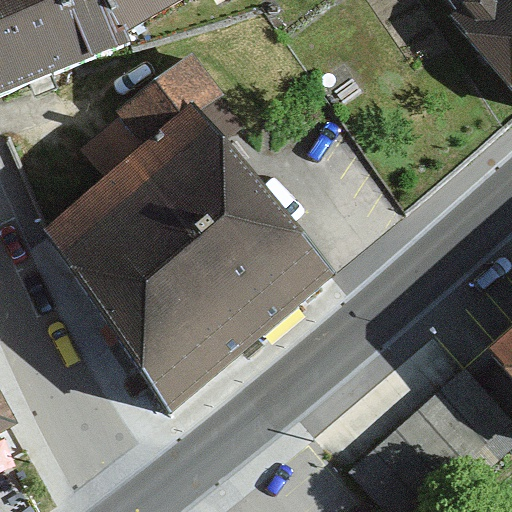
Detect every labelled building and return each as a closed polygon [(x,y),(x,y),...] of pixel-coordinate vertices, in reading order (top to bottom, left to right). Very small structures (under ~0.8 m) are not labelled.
[(0,0),(0,99),(129,46),(123,34),(181,0),(0,0)] [(511,0),(440,0),(455,19),(451,23),(511,91),(511,0)] [(43,245),(171,400),(325,275),(197,120),(43,245)] [(511,328),(478,359),(511,397),(511,328)] [(407,511),(508,425),(462,372),(350,468),(388,511),(407,511)] [(0,445),(22,433),(0,393),(0,445)]
